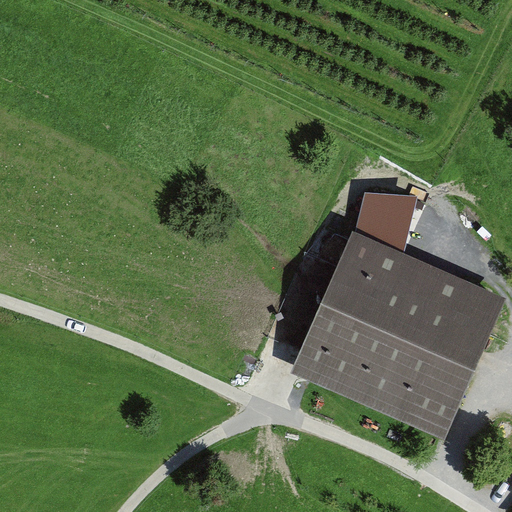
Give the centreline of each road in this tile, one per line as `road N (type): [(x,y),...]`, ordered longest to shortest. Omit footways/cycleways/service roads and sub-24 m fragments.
road 1 (residential): [(0,302),(112,335),(267,407)]
road 2 (residential): [(267,407),(391,462),(477,511)]
road 3 (residential): [(267,407),(193,449),(126,511)]
